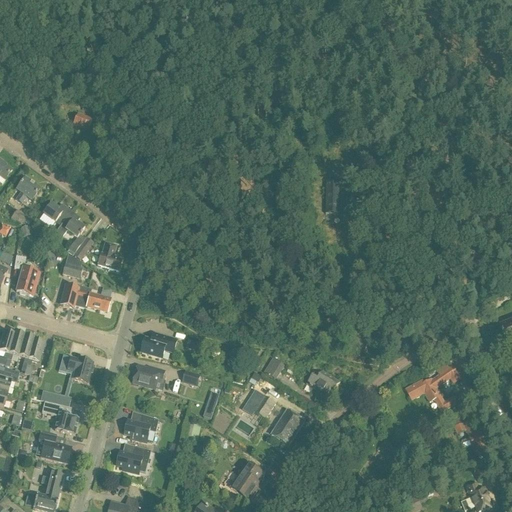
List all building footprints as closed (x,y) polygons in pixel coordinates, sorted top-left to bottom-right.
[(72,126),(88,132),(92,121),(77,115),(72,126)] [(59,136),(65,139),(68,133),(62,131),(59,136)] [(53,148),(65,150),(67,141),(55,139),(53,148)] [(0,184),(1,186),(4,182),(12,172),(1,164),(2,163),(0,161),(0,184)] [(347,162),(348,176),(360,176),(359,162),(347,162)] [(15,201),(21,206),(27,199),(31,202),(40,191),(33,186),(33,187),(31,185),(31,184),(24,180),(16,191),(20,194),(15,201)] [(340,183),(326,183),(326,192),(326,216),(339,216),(340,183)] [(57,220),(63,224),(71,213),(61,207),(58,211),(50,205),(43,215),(54,224),(57,220)] [(10,220),(20,227),(27,218),(17,211),(10,220)] [(63,224),(56,233),(63,238),(66,233),(76,240),(84,229),(85,228),(80,224),(79,226),(76,224),(79,220),(71,213),(63,224)] [(1,227),(0,228),(0,236),(5,239),(10,230),(6,228),(5,229),(1,227)] [(21,230),(24,239),(30,237),(27,228),(21,230)] [(52,236),(46,231),(43,235),(49,240),(52,236)] [(81,246),(75,242),(68,252),(74,256),(80,248),(81,246)] [(97,268),(118,274),(122,261),(113,259),(116,248),(105,244),(102,256),(100,255),(97,268)] [(87,253),(80,248),(74,256),(73,258),(80,263),(87,253)] [(62,277),(79,282),(82,270),(81,270),(82,265),(77,262),(67,257),(66,259),(62,277)] [(25,297),(32,299),(39,275),(32,273),(32,268),(24,266),(25,260),(15,258),(13,271),(19,272),(18,280),(19,280),(15,294),(19,295),(19,296),(24,298),(25,297)] [(86,309),(87,309),(90,300),(85,299),(86,294),(87,290),(78,287),(78,290),(65,287),(60,306),(73,310),(74,308),(85,311),(86,309)] [(87,309),(107,315),(110,301),(109,301),(111,293),(101,290),(99,298),(86,294),(85,299),(90,300),(87,309)] [(511,322),(500,327),(507,344),(511,342),(511,322)] [(0,366),(4,367),(13,338),(3,335),(0,344),(0,353),(4,355),(2,360),(0,359),(0,366)] [(142,355),(162,361),(165,352),(174,355),(177,342),(154,335),(152,342),(146,341),(142,355)] [(12,357),(18,359),(23,339),(18,337),(17,339),(13,338),(4,367),(8,368),(12,357)] [(187,350),(207,356),(211,344),(190,338),(187,350)] [(20,373),(24,374),(32,343),(28,342),(29,340),(23,339),(18,359),(23,360),(22,366),(20,373)] [(23,376),(29,378),(31,370),(30,368),(31,363),(37,364),(43,346),(32,343),(24,374),(23,376)] [(72,381),(87,385),(90,375),(92,375),(94,367),(90,366),(90,364),(78,361),(70,359),(66,373),(74,375),(72,381)] [(263,374),(275,382),(284,367),(273,360),(263,374)] [(435,401),(441,414),(457,405),(453,399),(444,404),(437,390),(450,380),(452,383),(454,386),(461,380),(451,366),(450,367),(446,361),(434,370),(438,375),(439,377),(432,382),(432,381),(424,385),(423,383),(406,392),(412,401),(424,394),(426,397),(425,397),(428,401),(430,404),(435,401)] [(133,385),(155,391),(158,381),(163,382),(165,373),(151,368),(150,371),(138,368),(133,385)] [(0,376),(0,387),(8,389),(10,383),(15,385),(18,375),(4,370),(2,377),(0,376)] [(182,385),(197,389),(201,377),(186,372),(182,385)] [(307,386),(326,399),(332,390),(335,393),(340,384),(323,373),(318,381),(312,378),(307,386)] [(255,374),(251,380),(259,384),(262,378),(255,374)] [(32,401),(44,402),(45,392),(56,393),(57,376),(42,375),(40,393),(32,392),(32,401)] [(0,397),(11,401),(12,397),(6,395),(8,389),(0,387),(0,397)] [(247,409),(266,421),(276,405),(257,393),(247,409)] [(208,407),(215,409),(219,397),(212,395),(208,407)] [(0,408),(2,409),(4,403),(10,405),(11,401),(0,397),(0,408)] [(70,403),(51,399),(50,405),(68,410),(70,403)] [(21,414),(24,405),(18,403),(15,413),(21,414)] [(60,434),(74,437),(78,421),(68,419),(71,410),(68,410),(50,405),(44,404),(41,415),(57,419),(56,424),(54,432),(60,433),(60,434)] [(271,437),(289,448),(304,424),(287,413),(271,437)] [(130,441),(147,445),(150,433),(156,434),(159,423),(143,418),(140,426),(128,423),(125,437),(131,439),(130,441)] [(474,451),(476,457),(488,452),(485,446),(486,446),(478,426),(479,425),(478,421),(476,421),(475,420),(458,427),(460,434),(465,432),(469,440),(462,442),(461,445),(463,449),(465,450),(472,447),(473,451),(474,451)] [(184,440),(198,443),(201,428),(187,425),(184,440)] [(40,459),(67,466),(71,450),(54,446),(56,439),(40,435),(38,442),(44,444),(40,459)] [(401,456),(405,459),(413,448),(410,446),(401,456)] [(122,472),(139,477),(142,464),(148,466),(151,453),(135,449),(133,457),(120,454),(117,468),(123,470),(122,472)] [(232,490),(249,503),(261,487),(257,484),(263,475),(249,466),(232,490)] [(475,476),(480,479),(483,473),(478,470),(475,476)] [(33,511),(36,511),(54,511),(58,501),(57,501),(63,477),(50,474),(44,499),(36,497),(27,495),(23,508),(33,511)] [(351,485),(365,497),(374,487),(359,475),(351,485)] [(431,487),(429,483),(420,488),(421,492),(431,487)] [(476,508),(477,511),(485,511),(492,509),(490,503),(485,491),(480,493),(477,485),(467,489),(469,495),(471,494),(473,499),(467,502),(470,511),(476,508)] [(417,498),(420,505),(427,502),(423,495),(417,498)] [(109,511),(137,511),(140,501),(128,498),(124,511),(116,511),(110,510),(109,511)] [(402,511),(419,511),(423,510),(420,505),(417,498),(400,507),(402,511)]
